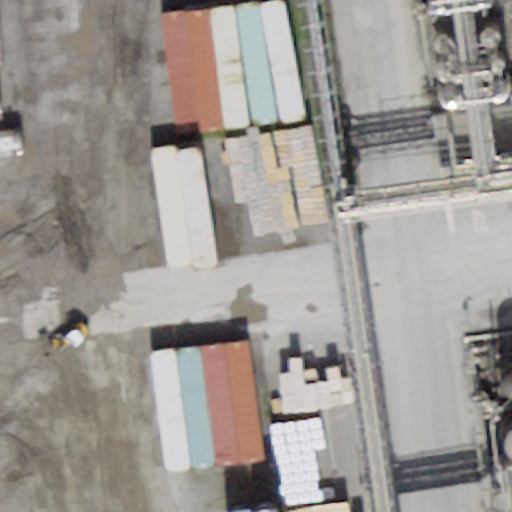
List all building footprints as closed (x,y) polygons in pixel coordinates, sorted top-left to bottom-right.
[(483,46),(486,48),(489,48),(492,47),(495,46),(497,43),(498,40),(498,37),(497,34),(496,31),(493,29),(490,28),(486,28),(483,30),(481,32),(479,35),(479,38),(479,41),(480,44),(483,46)] [(438,51),(441,53),(444,53),(447,52),(450,51),(452,48),(454,45),(454,42),(453,39),(451,36),(448,34),(445,33),(442,33),(439,35),(436,37),(435,39),(434,43),(434,46),(436,49),(438,51)] [(486,72),(489,74),(492,74),(496,73),(498,72),(500,69),(502,66),(502,63),(501,60),(499,57),(496,55),(493,54),(490,55),(487,56),(484,58),(483,61),(482,64),(482,67),(484,70),(486,72)] [(440,77),(443,79),(446,79),(450,78),(452,77),(455,74),(456,71),(456,68),(455,65),(453,62),(450,60),(447,59),(444,60),(441,61),(438,63),(437,66),(436,69),(437,72),(438,75),(440,77)] [(490,101),(493,103),(496,103),(500,102),(502,101),(505,98),(506,95),(506,92),(505,89),(503,86),(500,84),(497,83),(494,83),(491,85),(488,87),(487,90),(486,93),(486,96),(488,99),(490,101)] [(445,106),(448,107),(451,108),(454,107),(457,105),(459,103),(460,100),(460,97),(459,94),(457,91),(455,89),(452,88),(448,88),(445,89),(443,91),(441,94),(440,97),(441,101),(442,104),(445,106)] [(511,109),(434,119),(440,162),(511,152),(511,109)] [(297,172),(306,171),(302,120),(243,125),(249,201),(299,197),(297,172)] [(215,142),(116,147),(123,267),(221,262),(215,142)] [(184,483),(255,477),(245,357),(174,363),(184,483)] [(492,402),(498,406),(505,409),(511,408),(511,366),(508,365),(501,367),(494,370),(489,375),(487,382),(486,389),(488,396),(492,402)] [(319,410),(285,411),(286,499),(321,498),(319,410)] [(501,457),(507,461),(511,462),(511,421),(510,421),(503,425),(499,430),(496,437),(495,444),(497,451),(501,457)] [(237,495),(238,511),(279,511),(278,492),(237,495)]
